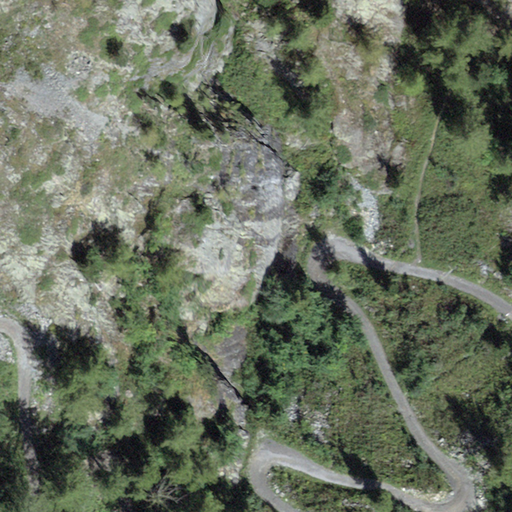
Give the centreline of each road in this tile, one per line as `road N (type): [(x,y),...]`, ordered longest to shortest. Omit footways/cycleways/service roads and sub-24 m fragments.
road 1 (track): [(418,273),(337,249),(318,252),(318,268),(357,314),(463,495),(452,507),(278,456),(265,459),(260,471),(299,511)]
road 2 (track): [(119,511),(114,427),(106,408),(95,406),(83,415),(76,511)]
road 3 (track): [(41,511),(18,361),(0,331)]
